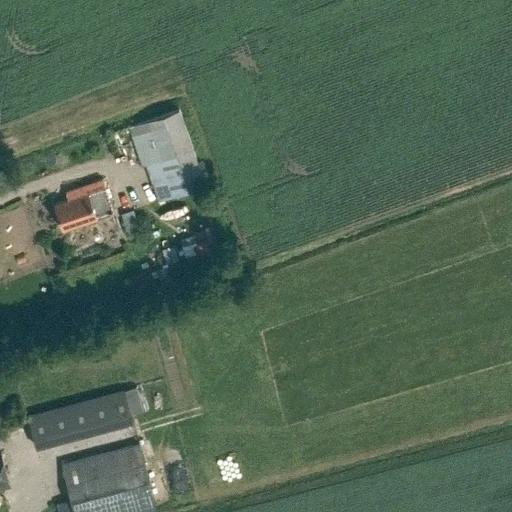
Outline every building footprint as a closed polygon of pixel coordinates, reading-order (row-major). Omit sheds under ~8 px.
[(207,185),(180,109),(129,127),(143,167),(146,165),(159,202),(207,185)] [(69,199),(55,204),(64,231),(99,219),(98,219),(115,213),(103,180),(67,192),(69,199)] [(195,245),(207,282),(227,275),(215,238),(195,245)] [(125,390),(28,416),(37,447),(133,421),(125,390)] [(140,444),(62,465),(74,511),(146,511),(157,509),(140,444)] [(0,450),(0,485),(9,483),(0,450)] [(59,511),(71,511),(70,500),(58,502),(59,511)]
